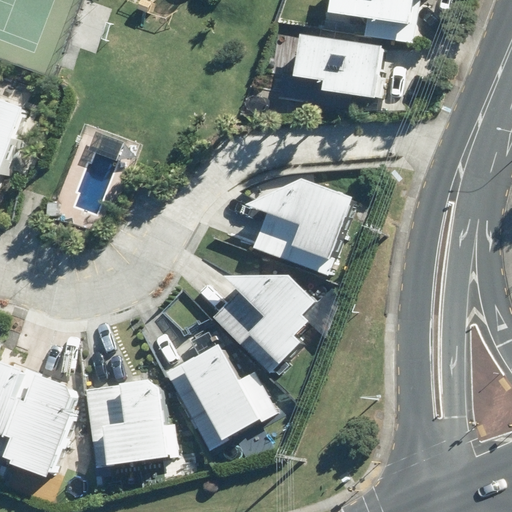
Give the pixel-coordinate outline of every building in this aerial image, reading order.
[(361,20),(359,41),(446,50),(450,0),(338,0),(336,18),(361,20)] [(327,87),(326,96),(371,100),(370,113),(415,118),(423,48),(300,36),(295,84),(327,87)] [(49,108),(0,90),(0,197),(15,203),(49,108)] [(306,179),(250,204),(264,209),(251,246),(325,273),(354,197),(306,179)] [(292,275),(225,275),(233,284),(204,312),(264,376),(300,341),(294,335),(323,308),(292,275)] [(221,348),(167,380),(207,448),(272,409),(250,372),(239,378),(221,348)] [(2,459),(46,477),(71,415),(65,412),(74,390),(34,375),(23,402),(12,398),(23,370),(0,361),(0,434),(10,438),(2,459)] [(154,380),(85,390),(96,468),(178,456),(174,424),(161,425),(154,380)]
